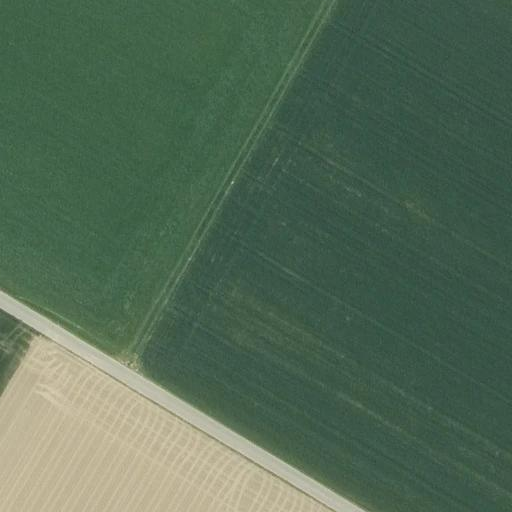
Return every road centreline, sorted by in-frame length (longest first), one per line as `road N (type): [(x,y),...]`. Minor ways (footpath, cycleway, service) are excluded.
road 1 (track): [(131,383),(341,0)]
road 2 (track): [(0,303),(343,511)]
